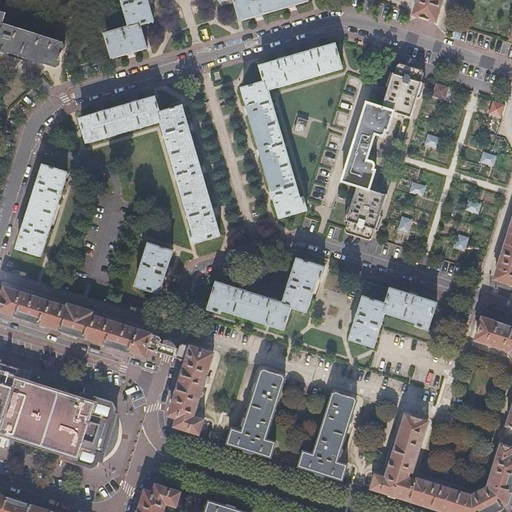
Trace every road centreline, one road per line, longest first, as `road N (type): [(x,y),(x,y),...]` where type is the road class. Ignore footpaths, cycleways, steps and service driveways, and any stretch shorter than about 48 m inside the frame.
road 1 (residential): [(511,72),(337,22),(63,96),(32,133),(0,235)]
road 2 (residential): [(151,383),(170,359),(193,274),(204,263),(298,240),(511,306)]
road 3 (residential): [(142,452),(329,511)]
road 4 (residential): [(151,383),(0,329)]
